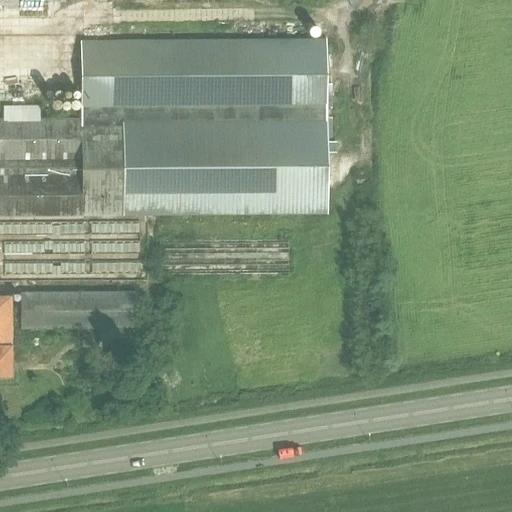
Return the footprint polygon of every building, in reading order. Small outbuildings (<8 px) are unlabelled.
[(80,42),(80,119),(143,118),(144,215),(327,214),(326,153),(335,153),(335,143),(332,143),(332,118),(326,118),(326,109),(332,108),(331,84),(326,84),(326,40),(326,38),(120,39),(120,41),(80,42)] [(143,118),(80,119),(39,120),(39,106),(2,106),(3,120),(0,119),(0,215),(144,215),(143,118)] [(0,216),(0,225),(9,226),(10,216),(0,216)] [(0,235),(0,270),(77,271),(78,253),(79,253),(79,236),(0,235)] [(154,245),(154,259),(181,259),(181,244),(154,245)] [(21,293),(21,329),(136,328),(135,292),(21,293)] [(0,376),(11,377),(11,345),(10,345),(10,296),(0,296),(0,376)]
